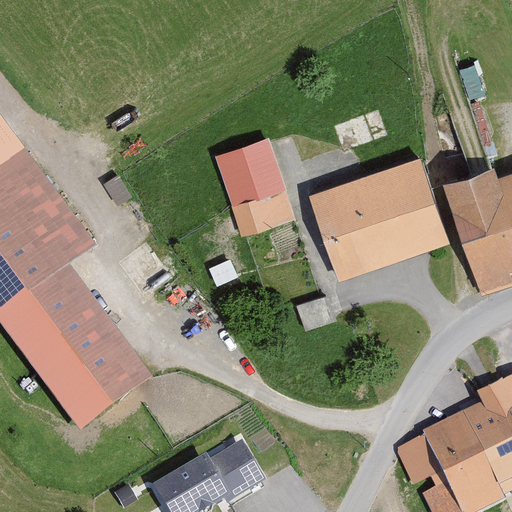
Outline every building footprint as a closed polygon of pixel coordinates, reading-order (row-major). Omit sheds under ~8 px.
[(0,124),(0,325),(83,434),(155,382),(74,271),(98,254),(0,124)] [(265,147),(222,161),(246,232),(288,218),(265,147)] [(423,158),(314,195),(343,281),(452,244),(423,158)] [(499,165),(448,183),(482,279),(511,268),(511,173),(503,177),(499,165)] [(323,291),(298,297),(304,322),(329,316),(323,291)] [(485,408),(427,435),(462,511),(489,511),(511,501),(511,384),(481,399),(485,408)] [(207,454),(158,483),(175,511),(193,511),(228,492),(231,496),(263,477),(242,441),(210,460),(207,454)]
